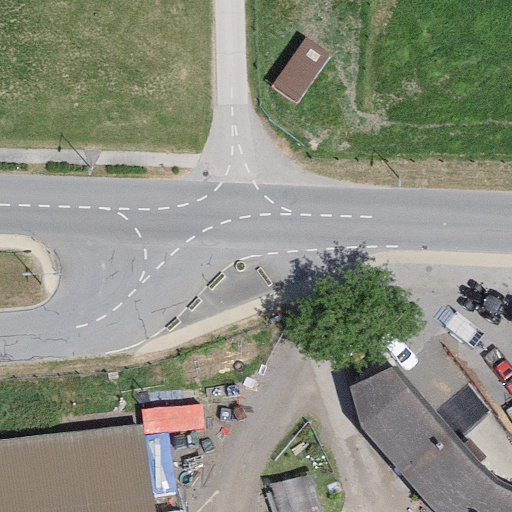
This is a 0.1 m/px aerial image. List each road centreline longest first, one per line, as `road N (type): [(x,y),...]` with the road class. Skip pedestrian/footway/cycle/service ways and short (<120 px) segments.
road 1 (tertiary): [(221,215),(511,225)]
road 2 (residential): [(0,339),(95,325),(221,215)]
road 3 (tertiary): [(0,208),(221,215)]
road 4 (track): [(221,215),(225,0)]
